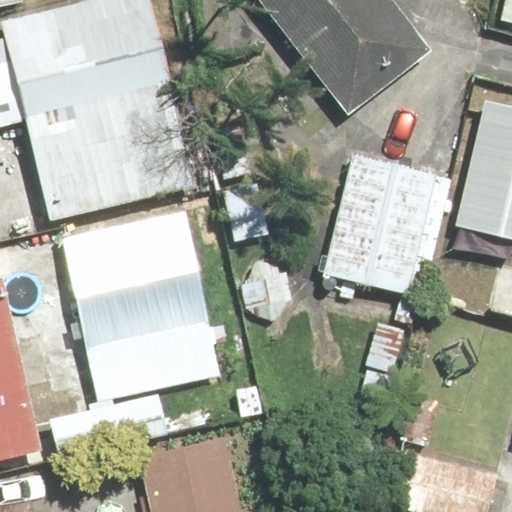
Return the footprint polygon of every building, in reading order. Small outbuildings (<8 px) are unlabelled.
[(0,117),(12,114),(41,232),(182,197),(134,0),(120,0),(0,29),(0,117)] [(382,0),(242,0),(340,127),(428,60),(382,0)] [(511,34),(511,0),(499,0),(493,30),(511,34)] [(511,115),(474,107),(446,236),(511,250),(511,115)] [(430,176),(344,155),(313,282),(399,303),(430,176)] [(257,180),(212,187),(224,258),(269,250),(257,180)] [(176,215),(53,245),(93,411),(40,424),(52,474),(163,447),(151,396),(216,380),(176,215)] [(511,263),(491,259),(476,318),(511,327),(511,263)] [(283,269),(235,275),(244,343),(292,337),(283,269)] [(405,333),(369,326),(351,422),(387,429),(405,333)] [(0,327),(0,468),(32,461),(0,327)] [(438,404),(406,396),(375,511),(482,511),(491,478),(423,460),(438,404)] [(231,511),(218,446),(129,464),(138,511),(231,511)]
